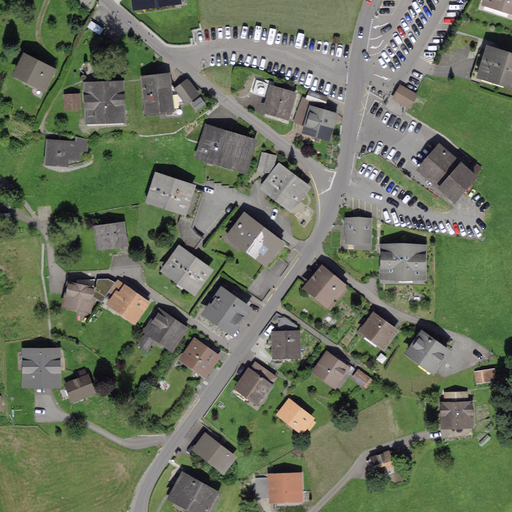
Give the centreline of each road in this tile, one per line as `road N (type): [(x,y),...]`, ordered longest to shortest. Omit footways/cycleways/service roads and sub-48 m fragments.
road 1 (residential): [(107,0),(340,187)]
road 2 (residential): [(56,276),(126,272),(238,353)]
road 3 (tertiary): [(238,353),(321,235),(340,187)]
road 4 (tertiary): [(140,511),(152,477),(238,353)]
road 5 (tertiary): [(370,0),(350,132)]
